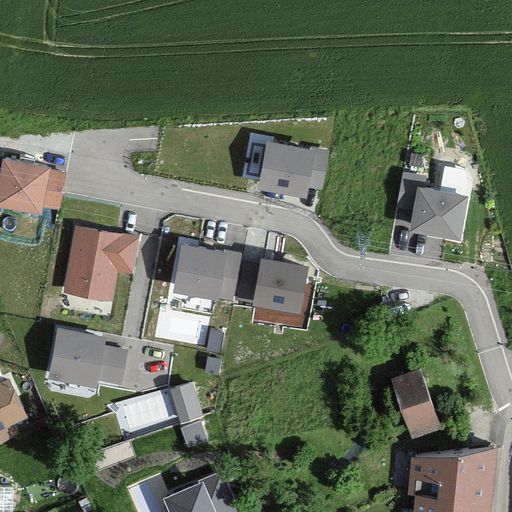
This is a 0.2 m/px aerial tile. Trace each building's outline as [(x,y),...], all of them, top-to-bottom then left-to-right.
[(323,151),(269,141),(262,179),(302,187),(303,178),(317,181),(323,151)] [(35,156),(20,153),(19,159),(34,162),(35,156)] [(427,155),(416,153),(414,165),(425,167),(427,155)] [(6,157),(0,187),(0,197),(39,205),(40,200),(60,204),(66,173),(46,169),(47,165),(34,162),(19,159),(6,157)] [(424,177),(403,173),(398,202),(417,206),(413,224),(428,227),(443,230),(457,233),(465,195),(422,186),(424,177)] [(138,237),(77,226),(67,288),(108,295),(114,264),(133,268),(138,237)] [(443,230),(428,227),(427,233),(442,236),(443,230)] [(241,251),(186,241),(179,283),(234,292),(241,251)] [(265,267),(250,264),(245,294),(300,303),(307,265),(267,258),(265,267)] [(99,337),(59,330),(52,371),(91,379),(92,374),(117,379),(123,350),(98,346),(99,337)] [(224,334),(212,332),(208,350),(220,352),(224,334)] [(221,362),(210,360),(208,370),(219,373),(221,362)] [(410,429),(436,421),(421,370),(395,378),(410,429)] [(20,407),(6,376),(0,378),(0,435),(15,429),(7,413),(20,407)] [(202,417),(192,385),(172,391),(182,423),(202,417)] [(202,422),(182,428),(189,448),(209,441),(202,422)] [(415,475),(422,476),(421,482),(419,491),(482,497),(485,479),(492,480),(496,444),(456,451),(417,456),(415,475)] [(349,468),(349,462),(330,466),(328,468),(329,474),(349,468)] [(415,475),(412,489),(419,491),(421,482),(422,476),(415,475)] [(237,511),(222,476),(202,484),(204,488),(171,502),(175,511),(237,511)] [(2,511),(20,511),(21,482),(2,482),(2,511)] [(479,511),(482,497),(419,491),(419,494),(417,511),(479,511)]
